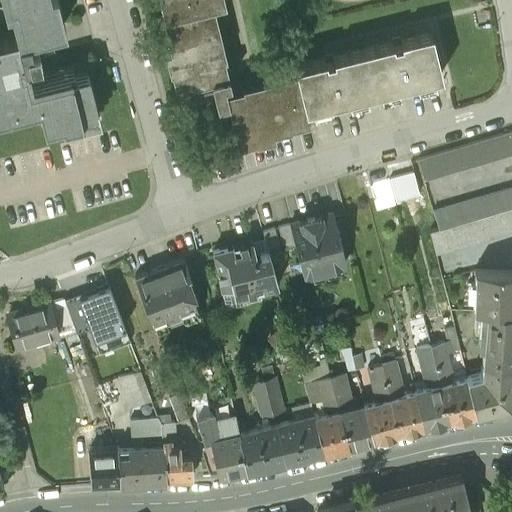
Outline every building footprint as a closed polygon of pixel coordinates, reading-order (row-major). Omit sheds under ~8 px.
[(8,0),(16,31),(0,34),(0,112),(36,103),(41,123),(60,118),(61,121),(78,116),(79,121),(96,116),(94,109),(97,108),(87,70),(27,86),(23,69),(19,70),(17,60),(40,54),(37,40),(30,42),(28,32),(64,23),(57,0),(8,0)] [(166,0),(168,10),(163,11),(163,12),(211,0),(166,0)] [(295,73),(259,82),(261,87),(227,95),(225,87),(224,87),(222,81),(228,80),(226,71),(225,71),(221,55),(224,54),(211,0),(163,12),(167,31),(172,30),(176,46),(166,48),(167,49),(172,48),(176,64),(170,66),(175,84),(178,84),(210,76),(213,90),(202,93),(203,94),(213,91),(216,101),(226,98),(236,139),(255,134),(253,128),(270,124),(271,130),(272,130),(270,121),(286,117),(287,121),(306,116),(303,106),(295,73)] [(392,43),(391,40),(331,54),(332,57),(324,59),(324,56),(293,63),(295,73),(303,106),(312,104),(311,100),(326,96),(327,100),(348,95),(347,91),(362,88),(363,92),(380,88),(379,84),(393,80),(394,84),(416,79),(415,75),(430,72),(431,76),(440,74),(430,31),(399,38),(400,41),(392,43)] [(511,129),(417,157),(423,178),(511,152),(511,129)] [(412,170),(388,176),(395,199),(418,192),(412,170)] [(511,185),(432,209),(437,227),(438,228),(511,206),(511,185)] [(511,206),(438,228),(437,227),(428,230),(434,253),(511,230),(511,206)] [(330,209),(288,219),(302,273),(343,263),(339,246),(342,245),(337,226),(334,227),(330,209)] [(254,250),(252,241),(240,244),(226,247),(225,243),(211,246),(219,285),(230,282),(232,293),(277,283),(267,247),(254,250)] [(182,252),(133,271),(152,323),(154,322),(152,317),(164,313),(166,318),(195,307),(197,312),(198,311),(191,291),(193,290),(186,270),(188,269),(182,252)] [(511,269),(475,268),(472,309),(481,309),(511,309),(511,269)] [(106,282),(76,293),(94,336),(123,324),(106,282)] [(63,293),(46,298),(53,322),(71,317),(63,293)] [(46,298),(8,309),(19,347),(57,336),(53,322),(46,298)] [(511,309),(481,309),(478,344),(483,345),(482,359),(511,360),(511,309)] [(443,340),(430,344),(435,367),(449,363),(443,340)] [(430,344),(416,347),(422,370),(435,367),(430,344)] [(392,350),(378,353),(380,361),(385,380),(399,376),(392,350)] [(359,352),(351,354),(354,368),(362,366),(359,352)] [(481,372),(465,376),(474,413),(509,404),(511,362),(511,360),(482,359),(481,372)] [(380,361),(367,365),(371,383),(385,380),(380,361)] [(465,376),(449,381),(451,374),(451,373),(449,363),(435,367),(448,419),(474,413),(465,376)] [(139,365),(118,373),(137,424),(158,417),(139,365)] [(430,385),(414,390),(423,426),(448,419),(435,367),(422,370),(424,380),(425,380),(430,385)] [(363,402),(355,405),(353,398),(349,399),(342,371),(329,374),(347,445),(373,438),(363,402)] [(274,374),(263,377),(271,412),(283,409),(274,374)] [(347,445),(329,374),(318,377),(317,374),(312,375),(313,378),(314,378),(320,397),(322,408),(325,408),(323,413),(313,415),(322,451),(347,445)] [(414,390),(400,393),(401,386),(399,376),(385,380),(398,432),(423,426),(414,390)] [(263,377),(251,380),(260,415),(271,412),(263,377)] [(313,378),(304,381),(309,400),(320,397),(314,378),(313,378)] [(398,432),(385,380),(371,383),(374,393),(378,399),(363,402),(373,438),(398,432)] [(187,414),(178,390),(168,393),(178,418),(187,414)] [(230,395),(222,397),(226,415),(234,413),(230,395)] [(211,407),(194,411),(199,427),(215,423),(214,418),(211,407)] [(226,415),(214,418),(215,423),(199,427),(204,440),(209,439),(217,476),(246,469),(237,433),(237,431),(234,413),(226,415)] [(313,414),(274,424),(284,460),(322,451),(313,415),(313,414)] [(284,460),(274,424),(237,433),(246,469),(284,460)] [(179,444),(171,445),(171,439),(161,440),(165,480),(192,478),(190,454),(180,454),(179,444)] [(162,444),(116,447),(117,449),(120,482),(165,480),(162,444)] [(117,449),(88,451),(90,484),(120,482),(117,449)] [(469,511),(461,476),(353,504),(355,511),(469,511)]
